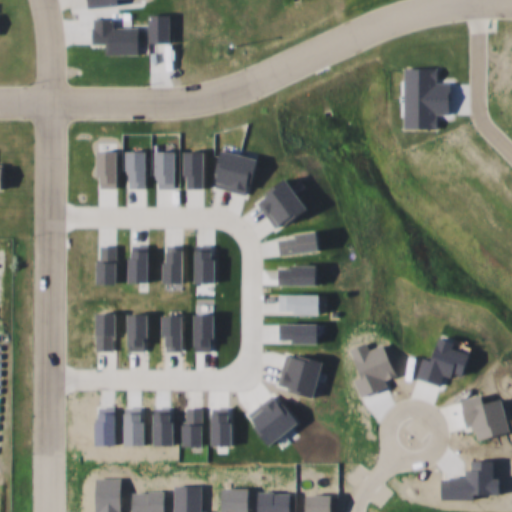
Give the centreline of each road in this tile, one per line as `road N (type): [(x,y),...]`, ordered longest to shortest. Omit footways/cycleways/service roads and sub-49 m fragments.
road 1 (residential): [(38,210),(209,212),(228,222),(241,243),(242,351),(215,375),(36,375)]
road 2 (residential): [(34,0),(35,452)]
road 3 (residential): [(0,96),(203,90),(433,0)]
road 4 (residential): [(511,152),(474,111),(472,0)]
